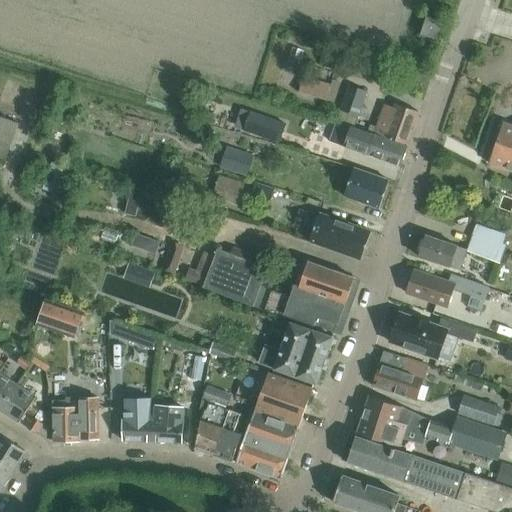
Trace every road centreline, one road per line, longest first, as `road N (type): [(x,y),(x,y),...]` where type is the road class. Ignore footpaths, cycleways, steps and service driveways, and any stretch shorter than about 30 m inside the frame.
road 1 (residential): [(300,501),(471,0)]
road 2 (residential): [(8,511),(34,469),(59,461),(177,464),(300,501)]
